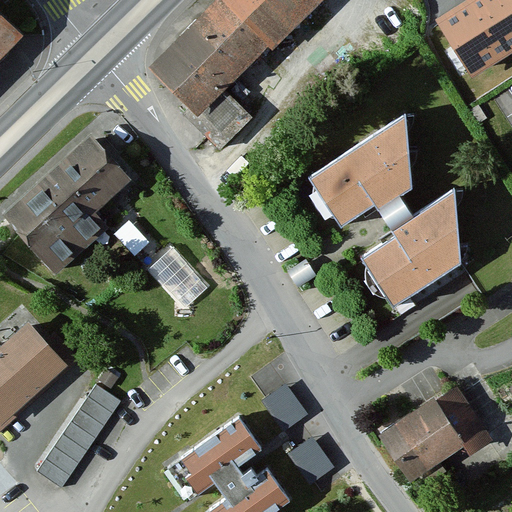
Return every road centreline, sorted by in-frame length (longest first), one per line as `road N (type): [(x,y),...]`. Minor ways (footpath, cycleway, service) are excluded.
road 1 (tertiary): [(96,54),(210,199),(276,306)]
road 2 (residential): [(276,306),(137,442),(98,511)]
road 3 (tertiary): [(276,306),(402,511)]
road 4 (primary): [(0,152),(96,54)]
